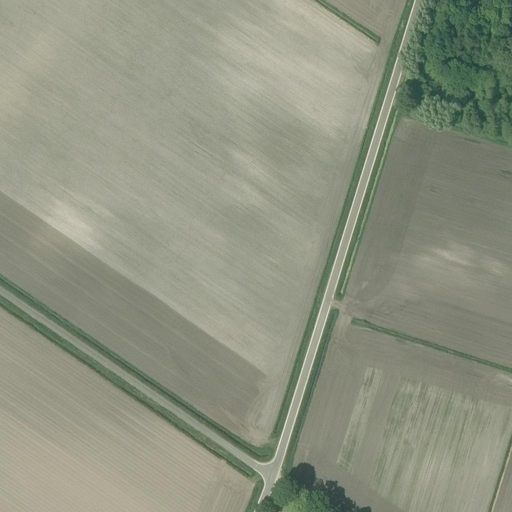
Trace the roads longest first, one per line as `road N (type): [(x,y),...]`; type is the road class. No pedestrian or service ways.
road 1 (unclassified): [(271,477),(337,296),(423,0)]
road 2 (unclassified): [(271,477),(0,292)]
